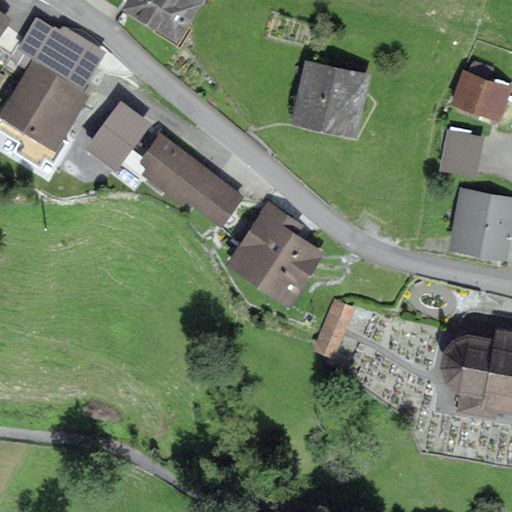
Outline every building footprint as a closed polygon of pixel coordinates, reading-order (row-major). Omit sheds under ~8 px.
[(135,0),(131,8),(176,35),(197,0),(135,0)] [(0,40),(11,24),(0,16),(0,40)] [(61,35),(37,20),(19,50),(83,88),(104,53),(64,30),(61,35)] [(305,60),(291,124),(354,138),(368,74),(305,60)] [(39,69),(10,114),(61,146),(90,101),(39,69)] [(466,75),(456,108),(500,122),(510,89),(466,75)] [(484,138),(448,132),(441,170),(477,176),(484,138)] [(161,141),(145,163),(220,216),(236,194),(161,141)] [(511,199),(462,190),(451,248),(506,258),(511,228),(511,199)] [(268,212),(236,262),(287,296),(315,253),(293,238),(297,231),(268,212)] [(319,353),(338,360),(354,313),(336,306),(319,353)] [(464,413),(500,420),(502,409),(511,410),(511,334),(503,333),(502,343),(478,338),(464,413)]
